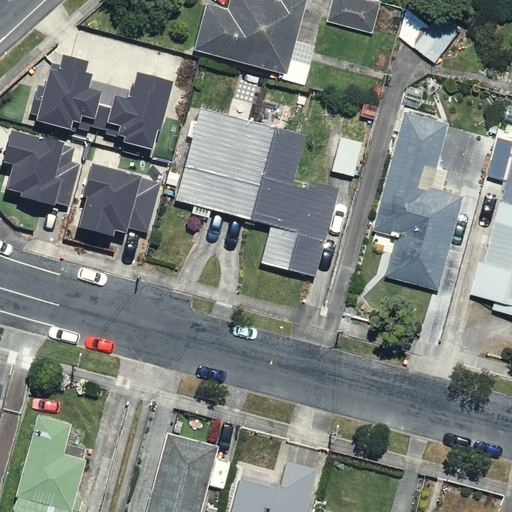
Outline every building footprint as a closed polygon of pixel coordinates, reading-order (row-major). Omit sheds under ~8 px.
[(193,5),(180,53),(303,87),(314,48),(292,42),(303,2),(295,0),(226,0),(223,13),(193,5)] [(372,0),(322,0),(316,22),(364,36),(374,1),(372,0)] [(419,0),(418,0),(392,35),(434,67),(460,31),(419,0)] [(29,121),(72,133),(73,129),(85,132),(86,130),(117,139),(116,142),(145,150),(150,130),(154,132),(167,82),(131,73),(127,88),(124,87),(123,90),(84,80),(86,75),(78,73),(82,62),(56,55),(54,64),(49,63),(47,70),(43,69),(40,84),(34,83),(25,114),(30,115),(29,121)] [(511,60),(503,93),(511,95),(511,60)] [(446,117),(399,104),(364,227),(386,233),(373,279),(425,294),(453,196),(441,192),(448,171),(431,166),(446,117)] [(302,129),(189,106),(168,209),(261,228),(253,265),(316,278),(334,191),(291,182),(302,129)] [(487,220),(461,297),(511,313),(511,129),(495,124),(465,212),(487,220)] [(65,207),(77,165),(67,162),(71,148),(5,130),(0,147),(0,163),(6,165),(0,185),(0,189),(14,194),(14,197),(48,206),(49,203),(65,207)] [(344,181),(357,145),(333,137),(321,173),(344,181)] [(76,196),(80,198),(71,228),(106,238),(108,231),(120,234),(122,227),(143,233),(157,184),(85,164),(76,196)] [(71,422),(30,410),(2,511),(65,511),(81,453),(64,449),(71,422)] [(194,511),(212,444),(161,431),(140,511),(194,511)] [(294,511),(309,465),(280,456),(272,483),(239,473),(226,511),(294,511)]
